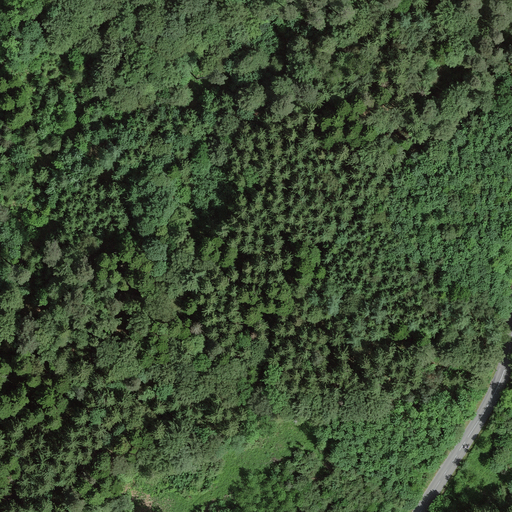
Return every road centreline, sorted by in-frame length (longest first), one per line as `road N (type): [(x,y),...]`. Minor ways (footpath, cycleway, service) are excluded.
road 1 (track): [(388,0),(188,170),(172,212),(165,345),(140,401),(59,482),(78,511)]
road 2 (track): [(169,315),(212,263),(326,229),(392,164),(475,113),(511,105)]
road 3 (tertiary): [(511,333),(494,392),(418,511)]
